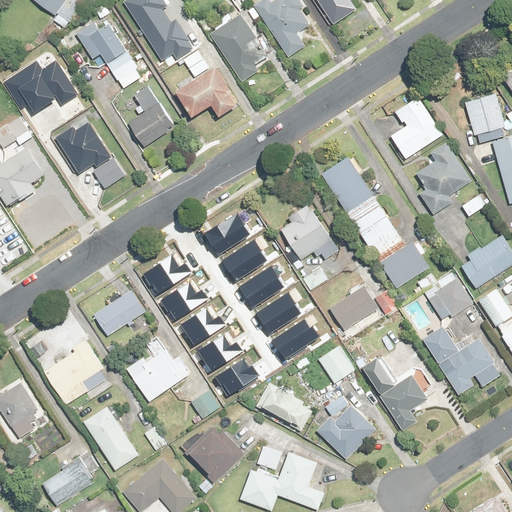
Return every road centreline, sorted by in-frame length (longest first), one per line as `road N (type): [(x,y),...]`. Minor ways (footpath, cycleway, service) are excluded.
road 1 (tertiary): [(0,316),(490,0)]
road 2 (residential): [(400,493),(511,422)]
